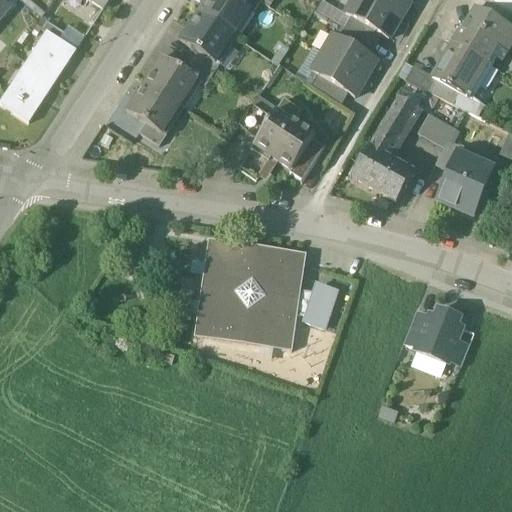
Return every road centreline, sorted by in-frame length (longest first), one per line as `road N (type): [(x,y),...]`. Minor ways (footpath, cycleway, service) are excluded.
road 1 (residential): [(29,180),(307,220)]
road 2 (residential): [(307,220),(433,0)]
road 3 (tertiary): [(29,180),(157,0)]
road 4 (residential): [(307,220),(511,287)]
